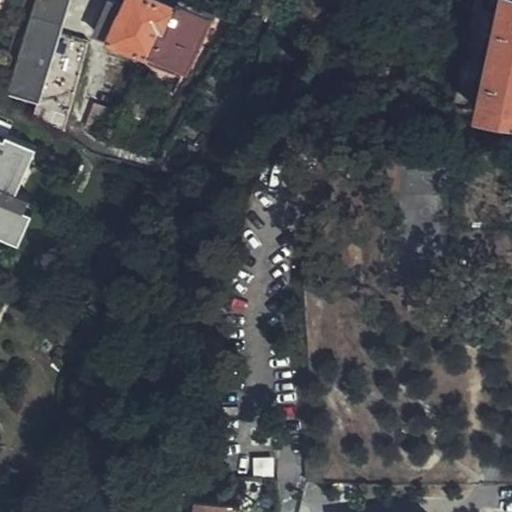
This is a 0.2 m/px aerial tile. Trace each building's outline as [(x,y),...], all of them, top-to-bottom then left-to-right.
[(65,130),(89,39),(63,24),(70,0),(29,0),(4,83),(34,96),(31,107),(65,130)] [(109,1),(95,34),(149,58),(146,65),(182,80),(207,15),(197,11),(200,2),(194,0),(179,0),(177,5),(168,0),(167,0),(127,0),(125,7),(109,1)] [(511,0),(505,0),(483,116),(511,120),(511,0)] [(4,83),(0,93),(12,99),(31,107),(34,96),(4,83)] [(0,218),(17,225),(29,195),(22,191),(27,179),(11,172),(29,129),(2,119),(0,117),(0,218)] [(143,489),(109,510),(116,511),(142,511),(147,489),(143,489)] [(240,511),(242,503),(197,494),(193,511),(240,511)]
